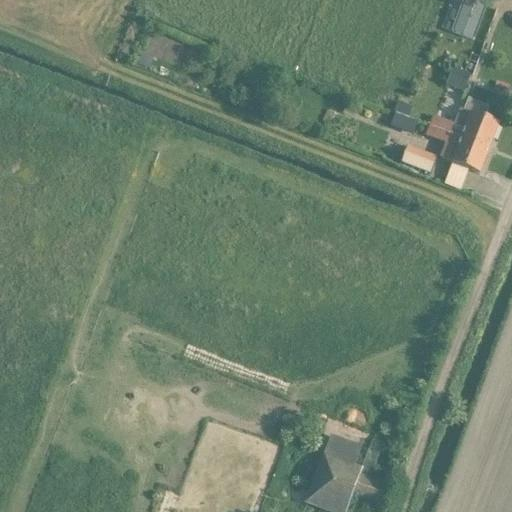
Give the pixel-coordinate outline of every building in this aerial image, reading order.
[(488,6),(471,0),(464,0),(453,32),(476,40),(488,6)] [(466,93),(473,75),(455,68),(448,85),(466,93)] [(433,117),(430,127),(490,150),(500,127),(485,121),(490,108),(470,100),(465,113),(461,111),(456,125),(433,117)] [(400,101),(395,112),(411,118),(416,107),(400,101)] [(481,174),(490,150),(430,127),(427,136),(446,144),(441,158),(481,174)] [(433,171),(438,158),(408,147),(403,160),(433,171)] [(307,505),(325,511),(347,511),(352,500),(383,511),(392,488),(361,477),(364,469),(325,455),(307,505)]
